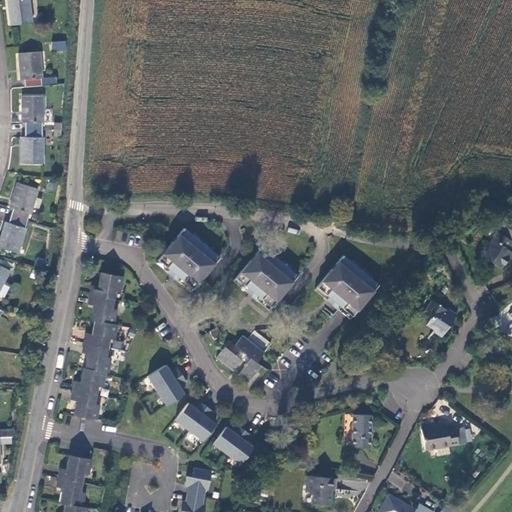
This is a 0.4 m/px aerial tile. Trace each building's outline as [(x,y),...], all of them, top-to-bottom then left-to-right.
[(7,0),(10,26),(32,23),(29,0),(7,0)] [(52,41),(52,50),(66,50),(66,41),(52,41)] [(40,51),(18,53),(20,80),(24,80),(25,87),(42,86),(41,78),(42,78),(40,51)] [(43,123),(43,96),(21,96),(21,122),(25,122),(25,137),(21,137),(21,163),(43,163),(43,137),(42,136),(42,123),(43,123)] [(29,214),(32,207),(35,198),(38,188),(17,182),(9,208),(13,209),(9,222),(5,222),(0,239),(0,247),(18,253),(26,227),(24,227),(28,213),(29,214)] [(35,198),(32,207),(37,209),(41,199),(35,198)] [(219,257),(184,228),(177,237),(180,239),(176,244),(173,242),(158,260),(170,270),(181,279),(193,289),(208,271),(205,268),(209,263),(212,266),(219,257)] [(511,250),(511,240),(499,232),(495,238),(494,237),(487,247),(492,263),(501,269),(511,250)] [(297,276),(262,246),(255,255),(258,258),(254,263),(251,260),(236,278),(248,288),(259,297),(271,307),(286,289),(283,286),(287,281),(290,284),(297,276)] [(378,285),(343,256),(336,264),(339,267),(335,272),(332,269),(317,287),(329,297),(340,306),(352,316),(367,298),(364,296),(368,291),(371,293),(378,285)] [(170,270),(158,260),(155,263),(167,273),(170,270)] [(0,290),(10,271),(0,265),(0,313),(2,310),(0,308),(0,290)] [(92,285),(90,295),(114,300),(116,291),(120,291),(122,277),(100,272),(97,286),(92,285)] [(236,278),(233,281),(245,291),(248,288),(236,278)] [(193,289),(181,279),(178,282),(191,292),(193,289)] [(317,287),(314,290),(326,300),(329,297),(317,287)] [(91,320),(94,321),(113,325),(116,310),(112,309),(114,300),(90,295),(88,304),(93,305),(91,320)] [(259,297),(257,300),(268,310),(271,307),(259,297)] [(457,314),(449,309),(447,311),(443,308),(444,306),(434,299),(425,312),(431,317),(427,323),(436,329),(435,331),(443,336),(457,314)] [(340,306),(337,309),(344,314),(349,319),(352,316),(340,306)] [(86,333),(84,343),(108,348),(110,339),(114,339),(117,325),(113,325),(94,321),(92,335),(86,333)] [(217,327),(209,331),(213,339),(221,335),(217,327)] [(235,345),(229,341),(216,358),(233,371),(235,368),(237,370),(239,372),(237,374),(248,383),(262,366),(257,362),(271,344),(254,331),(248,339),(243,335),(235,345)] [(105,372),(107,373),(110,358),(107,357),(108,348),(84,343),(82,352),(87,354),(85,368),(105,372)] [(170,372),(166,365),(147,376),(166,405),(184,394),(179,386),(186,382),(177,368),(170,372)] [(73,390),(97,395),(99,386),(103,387),(105,372),(85,368),(82,368),(80,382),(74,381),(73,390)] [(73,415),(96,420),(99,405),(95,404),(97,395),(73,390),(71,400),(76,401),(73,415)] [(195,408),(188,403),(175,420),(202,441),(215,423),(208,418),(213,411),(200,401),(195,408)] [(370,439),(370,414),(352,414),(351,446),(370,446),(370,439)] [(457,442),(467,440),(464,426),(456,427),(455,424),(447,425),(446,422),(421,428),(425,448),(457,441),(457,442)] [(226,426),(213,444),(240,464),(253,447),(246,442),(251,435),(238,425),(233,432),(226,426)] [(0,437),(13,436),(14,429),(0,429),(0,462),(1,463),(0,447),(0,437)] [(59,472),(58,478),(83,483),(85,473),(88,474),(91,459),(68,454),(66,469),(60,468),(59,472)] [(208,490),(211,471),(194,468),(192,477),(186,476),(184,485),(188,486),(185,501),(182,501),(180,510),(186,511),(185,511),(203,511),(205,505),(202,504),(205,489),(208,490)] [(304,504),(329,506),(331,492),(331,489),(334,489),(335,479),(307,477),(304,504)] [(59,502),(64,503),(82,507),(85,492),(81,491),(83,483),(58,478),(56,487),(61,488),(60,495),(59,502)] [(414,509),(388,494),(378,511),(431,511),(432,511),(418,503),(414,509)] [(86,511),(88,507),(82,507),(64,503),(62,511),(86,511)]
